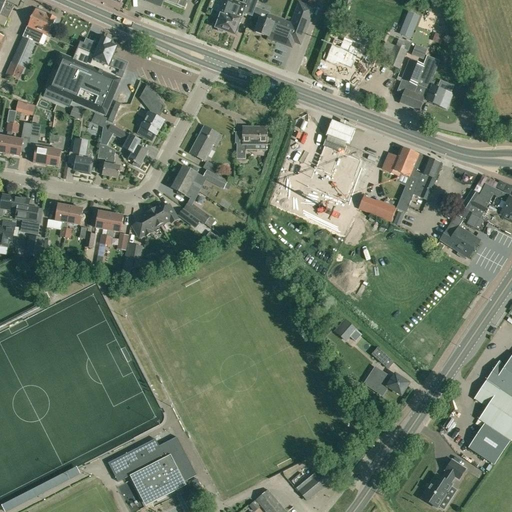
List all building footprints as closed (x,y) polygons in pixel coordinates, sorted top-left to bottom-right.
[(8,19),(13,8),(5,5),(7,0),(0,0),(0,44),(3,37),(0,35),(0,25),(4,27),(8,19)] [(149,0),(152,1),(160,4),(162,0),(185,9),(188,0),(149,0)] [(221,16),(216,28),(218,29),(218,32),(222,33),(225,31),(226,32),(235,35),(243,13),(252,16),(255,7),(258,1),(254,0),(247,0),(246,5),(242,4),(235,1),(231,0),(224,0),(220,15),(221,16)] [(349,6),(351,0),(345,0),(341,11),(348,13),(351,7),(349,6)] [(299,1),(290,24),(269,15),(267,21),(261,19),(256,32),(278,41),(277,42),(292,48),(298,34),(305,36),(316,8),(299,1)] [(49,15),(35,10),(23,37),(24,37),(5,79),(11,82),(13,78),(19,80),(21,77),(36,43),(39,44),(44,34),(48,36),(56,18),(49,14),(49,15)] [(407,10),(399,30),(413,35),(421,16),(407,10)] [(61,55),(43,97),(70,108),(73,101),(105,115),(120,78),(122,79),(125,73),(124,73),(123,72),(126,65),(125,64),(125,65),(112,59),(114,56),(118,47),(118,46),(117,46),(111,44),(112,42),(111,41),(111,42),(102,38),(102,37),(101,37),(98,44),(94,55),(82,50),(78,48),(73,60),(61,55)] [(412,42),(400,37),(396,46),(395,46),(391,55),(392,55),(388,65),(399,69),(403,60),(407,51),(408,51),(412,42)] [(334,39),(325,62),(338,67),(339,64),(352,69),(361,45),(351,41),(351,43),(343,40),(342,42),(334,39)] [(426,95),(431,82),(440,61),(427,56),(423,66),(410,60),(397,91),(404,94),(400,103),(419,111),(424,99),(426,95)] [(433,87),(434,84),(431,82),(426,95),(424,99),(447,108),(452,94),(433,87)] [(140,127),(141,128),(138,134),(152,141),(155,135),(156,136),(164,122),(157,118),(159,113),(154,107),(160,102),(147,86),(140,99),(150,111),(149,114),(145,121),(144,120),(143,120),(142,120),(141,121),(140,121),(139,122),(139,123),(139,124),(139,125),(139,126),(140,127)] [(467,94),(461,111),(471,115),(478,98),(467,94)] [(35,106),(18,102),(17,109),(33,113),(35,106)] [(482,109),(475,106),(471,115),(478,118),(482,109)] [(71,116),(81,120),(85,112),(74,107),(71,116)] [(107,119),(95,115),(91,124),(103,129),(107,119)] [(357,127),(333,117),(327,134),(351,143),(357,127)] [(32,125),(25,124),(22,137),(30,139),(31,132),(32,125)] [(111,125),(107,131),(128,142),(124,149),(131,153),(127,160),(134,164),(133,165),(140,169),(145,159),(144,159),(147,152),(138,147),(141,142),(111,125)] [(216,147),(220,139),(218,137),(219,135),(205,127),(190,154),(205,162),(213,146),(216,147)] [(243,144),(237,144),(236,159),(246,159),(246,150),(267,150),(267,128),(243,127),(243,144)] [(480,138),(483,129),(478,127),(475,136),(480,138)] [(0,136),(0,153),(8,155),(11,138),(12,133),(8,132),(7,138),(0,136)] [(39,133),(31,132),(27,158),(34,159),(33,163),(46,166),(50,145),(37,143),(39,133)] [(11,139),(8,155),(21,157),(23,141),(11,139)] [(93,163),(91,163),(91,160),(92,154),(91,153),(86,152),(85,151),(85,148),(87,147),(87,142),(76,140),(75,147),(74,146),(74,148),(72,148),(71,154),(77,155),(77,158),(74,171),(81,172),(81,173),(91,175),(93,163)] [(348,188),(359,160),(343,154),(346,148),(327,141),(314,174),(348,188)] [(118,179),(120,168),(114,167),(115,159),(116,151),(105,146),(104,146),(100,145),(98,157),(106,159),(105,165),(103,176),(118,179)] [(419,156),(402,149),(396,161),(389,158),(383,170),(399,177),(400,175),(410,179),(419,156)] [(61,152),(49,150),(46,166),(58,168),(61,152)] [(443,166),(419,156),(410,179),(397,210),(406,214),(414,196),(428,201),(443,166)] [(219,168),(207,161),(203,168),(215,174),(219,168)] [(207,171),(203,177),(184,167),(183,168),(181,167),(177,174),(179,176),(178,177),(198,188),(201,190),(206,181),(224,190),(228,182),(207,171)] [(198,188),(178,177),(172,189),(186,196),(191,188),(196,191),(198,188)] [(458,213),(456,216),(463,221),(470,210),(473,212),(472,213),(473,213),(472,215),(484,221),(496,228),(503,231),(505,232),(511,235),(511,198),(510,197),(485,184),(482,190),(479,195),(472,191),(464,203),(458,213)] [(3,195),(1,209),(18,212),(16,220),(36,223),(38,209),(29,207),(30,200),(3,195)] [(371,214),(391,222),(397,209),(376,201),(371,214)] [(151,210),(161,226),(170,220),(171,223),(178,220),(169,205),(164,209),(161,204),(151,210)] [(71,207),(59,205),(56,221),(62,222),(60,237),(65,238),(71,207)] [(71,207),(68,224),(80,226),(83,210),(71,207)] [(200,221),(180,207),(176,213),(196,227),(200,221)] [(140,239),(145,235),(146,236),(152,233),(151,231),(161,226),(151,210),(141,215),(144,220),(133,227),(140,239)] [(398,211),(393,224),(400,226),(405,214),(398,211)] [(108,231),(111,215),(99,213),(96,229),(108,231)] [(108,231),(105,245),(110,246),(111,246),(114,232),(120,233),(123,217),(111,215),(108,231)] [(472,215),(467,224),(478,231),(484,221),(472,215)] [(455,217),(441,241),(455,250),(466,232),(458,228),(462,221),(455,217)] [(15,227),(16,222),(2,220),(1,227),(0,226),(0,245),(8,247),(9,242),(12,243),(14,234),(18,235),(19,228),(15,227)] [(30,233),(31,223),(23,222),(21,231),(30,233)] [(466,232),(455,250),(459,253),(457,255),(464,260),(466,257),(469,259),(480,242),(466,232)] [(87,233),(86,239),(85,247),(94,249),(96,234),(87,233)] [(125,246),(127,236),(120,235),(118,245),(125,246)] [(34,253),(42,255),(45,241),(36,240),(34,253)] [(127,258),(133,259),(134,253),(140,254),(142,248),(130,245),(127,258)] [(139,259),(139,260),(136,260),(134,268),(150,271),(152,261),(139,259)] [(342,338),(345,341),(355,329),(353,326),(345,320),(334,331),(342,338)] [(394,362),(378,348),(372,355),(388,369),(394,362)] [(486,423),(511,440),(511,438),(511,355),(505,366),(499,362),(474,398),(488,407),(480,419),(486,423)] [(401,395),(409,384),(395,375),(392,380),(373,368),(363,384),(382,397),(388,387),(401,395)] [(495,464),(511,440),(486,423),(470,447),(495,464)] [(116,460),(125,479),(152,465),(154,469),(135,478),(147,501),(181,484),(180,482),(183,480),(184,482),(196,476),(177,437),(159,446),(158,443),(157,443),(155,439),(151,441),(129,452),(130,453),(116,460)] [(431,479),(416,503),(430,511),(431,511),(446,489),(444,488),(449,482),(453,485),(460,474),(446,465),(440,475),(440,476),(436,483),(431,479)] [(307,501),(335,478),(326,468),(317,475),(298,491),(307,501)] [(255,499),(265,511),(285,511),(286,511),(267,490),(255,499)] [(254,511),(260,507),(255,501),(249,506),(254,511)]
